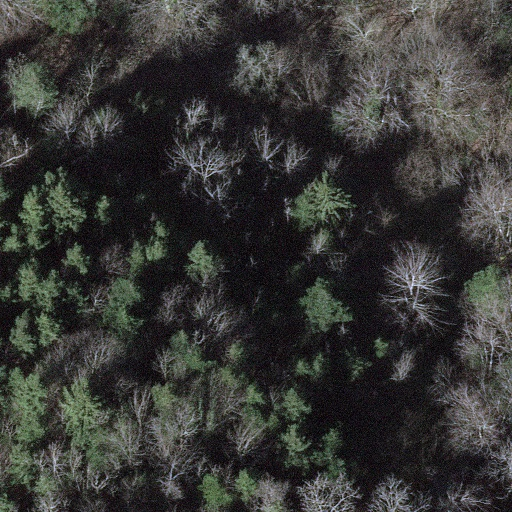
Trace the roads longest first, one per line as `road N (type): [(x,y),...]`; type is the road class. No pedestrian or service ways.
road 1 (track): [(187,93),(333,163),(511,288)]
road 2 (track): [(187,93),(511,17)]
road 3 (track): [(0,92),(187,93)]
